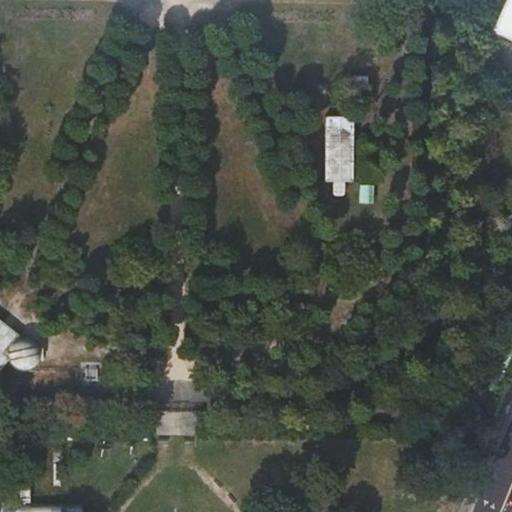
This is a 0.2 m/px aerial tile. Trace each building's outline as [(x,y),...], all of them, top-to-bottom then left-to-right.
[(355,77),(355,97),(367,97),(367,77),(355,77)] [(333,195),(344,196),(343,182),(352,182),(353,118),(325,117),(324,182),(333,182),(333,195)] [(360,203),(372,203),(373,187),(361,186),(360,203)] [(358,273),(367,282),(383,265),(374,256),(358,273)] [(0,346),(3,349),(3,354),(5,359),(7,363),(11,367),(16,369),(21,369),(26,368),(31,366),(34,362),(37,357),(41,357),(40,345),(37,345),(32,339),(28,336),(24,334),(19,334),(0,319),(0,346)] [(79,384),(100,385),(100,357),(79,357),(79,384)] [(77,511),(77,499),(24,499),(24,495),(26,495),(26,480),(10,480),(10,495),(12,495),(12,500),(0,499),(0,511),(77,511)]
